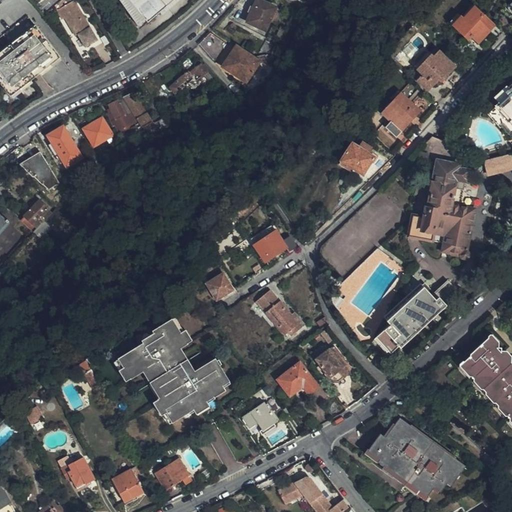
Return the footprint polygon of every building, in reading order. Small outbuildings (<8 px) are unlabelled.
[(119,0),(128,11),(134,6),(146,20),(148,22),(167,6),(162,0),(119,0)] [(272,14),(275,7),(257,0),(255,0),(247,22),(265,29),(272,14)] [(90,28),(74,1),(57,11),(62,20),(65,19),(71,29),(74,27),(78,35),(90,28)] [(138,25),(146,20),(134,6),(128,11),(138,25)] [(477,43),(494,26),(473,6),(459,20),(457,18),(449,26),(465,41),(470,36),(477,43)] [(33,80),(61,58),(36,26),(0,55),(0,81),(12,97),(33,80)] [(285,28),(280,26),(276,36),(281,38),(285,28)] [(210,33),(199,45),(216,64),(229,45),(210,33)] [(260,62),(253,57),(237,46),(227,60),(227,63),(229,65),(227,69),(245,81),(260,62)] [(441,82),(455,66),(439,51),(434,57),(429,53),(415,69),(420,74),(415,80),(427,90),(432,85),(433,85),(438,79),(441,82)] [(196,81),(207,72),(201,65),(189,74),(187,72),(170,87),(176,93),(184,86),(186,89),(190,86),(193,89),(198,84),(196,81)] [(511,81),(495,97),(499,102),(487,113),(499,127),(501,125),(510,135),(511,132),(511,81)] [(396,137),(419,112),(398,92),(380,113),(381,114),(389,121),(389,122),(385,127),(396,137)] [(151,122),(133,93),(125,99),(143,127),(151,122)] [(132,126),(139,123),(132,112),(125,116),(118,101),(109,104),(121,129),(131,124),(132,126)] [(111,135),(101,117),(84,128),(93,145),(111,135)] [(81,157),(62,126),(48,135),(51,142),(50,143),(60,160),(62,160),(67,166),(81,157)] [(426,153),(442,157),(446,139),(430,136),(426,153)] [(363,174),(374,157),(353,142),(339,165),(350,172),(353,169),(363,174)] [(57,182),(40,152),(20,163),(22,166),(32,176),(33,176),(42,185),(43,184),(48,189),(57,182)] [(511,153),(484,158),(487,175),(511,170),(511,153)] [(466,249),(473,209),(450,205),(453,187),(461,189),(463,180),(464,180),(466,169),(456,168),(457,164),(435,160),(427,206),(424,205),(422,217),(412,215),(408,235),(443,243),(441,252),(457,255),(458,253),(461,254),(462,257),(465,258),(467,256),(468,253),(466,249)] [(30,229),(32,232),(36,227),(33,223),(47,208),(40,201),(21,221),(30,229)] [(237,213),(245,206),(242,202),(233,208),(237,213)] [(52,224),(61,214),(55,209),(47,218),(52,224)] [(0,265),(5,260),(24,237),(0,215),(0,265)] [(297,247),(291,236),(283,241),(276,232),(256,245),(266,262),(287,249),(289,253),(297,247)] [(367,314),(396,276),(396,275),(378,261),(365,277),(349,299),(367,314)] [(233,291),(223,274),(207,283),(216,298),(233,291)] [(391,355),(456,296),(445,283),(429,297),(423,291),(387,323),(393,329),(379,342),(391,355)] [(306,327),(294,313),(290,316),(270,292),(258,302),(287,337),(294,332),(296,335),(306,327)] [(178,349),(181,348),(187,344),(172,320),(155,331),(157,336),(119,360),(133,382),(146,375),(150,372),(165,396),(161,399),(159,401),(173,421),(201,405),(214,396),(211,392),(229,381),(216,360),(196,372),(193,373),(178,349)] [(511,356),(493,331),(491,329),(466,348),(511,410),(511,356)] [(331,347),(316,360),(333,381),(339,381),(347,374),(346,372),(349,369),(347,368),(350,366),(334,346),(331,348),(331,347)] [(196,372),(181,348),(178,349),(193,373),(196,372)] [(511,410),(466,348),(460,352),(511,421),(511,410)] [(93,374),(86,362),(77,367),(80,373),(78,374),(78,375),(80,379),(82,380),(86,378),(93,374)] [(317,386),(299,363),(277,380),(289,395),(302,386),(308,394),(317,386)] [(150,372),(146,375),(161,399),(165,396),(150,372)] [(93,392),(100,388),(93,374),(86,378),(93,392)] [(278,421),(264,402),(242,417),(250,429),(258,423),(264,431),(278,421)] [(21,415),(17,408),(5,418),(15,429),(24,424),(18,418),(21,415)] [(36,409),(25,415),(29,423),(40,417),(36,409)] [(468,467),(454,457),(453,458),(410,426),(410,424),(399,416),(384,439),(378,435),(368,448),(370,450),(379,457),(377,461),(383,466),(385,465),(394,472),(397,469),(410,478),(410,479),(409,481),(426,496),(432,488),(439,493),(446,483),(450,486),(463,468),(466,470),(468,467)] [(94,480),(82,457),(61,470),(66,480),(70,478),(76,489),(94,480)] [(178,458),(155,473),(159,478),(165,488),(166,490),(183,479),(186,484),(193,480),(189,475),(178,458)] [(313,469),(312,466),(311,464),(308,463),(306,464),(304,465),(303,467),(304,470),(305,472),(308,473),(310,473),(312,471),(313,469)] [(143,491),(138,482),(136,479),(141,476),(136,466),(112,479),(124,501),(143,491)] [(159,478),(151,483),(156,493),(165,488),(159,478)] [(333,507),(311,478),(303,478),(279,490),(285,503),(304,493),(317,511),(342,511),(348,508),(342,501),(333,507)] [(488,481),(487,479),(458,497),(467,511),(496,494),(488,481)] [(0,511),(14,511),(10,505),(12,503),(5,491),(3,492),(0,486),(0,511)] [(64,511),(60,506),(58,508),(56,509),(51,503),(40,511),(64,511)] [(233,511),(228,503),(212,511),(233,511)]
